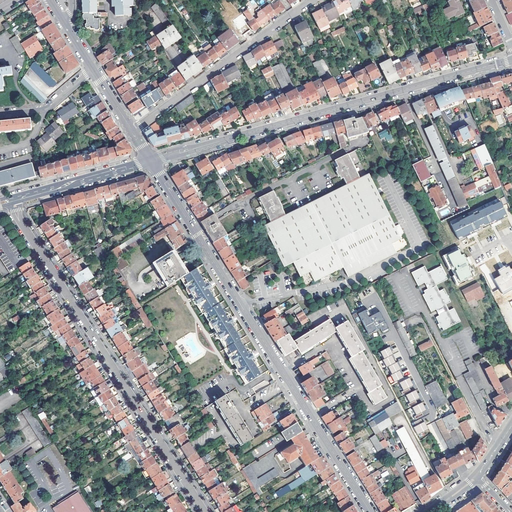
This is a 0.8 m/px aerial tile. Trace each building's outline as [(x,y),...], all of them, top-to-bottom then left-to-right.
[(31,0),(26,3),(30,9),(40,3),(39,2),(37,0),(31,0)] [(81,0),(82,14),(83,14),(97,14),(96,0),(81,0)] [(115,6),(115,16),(127,16),(127,17),(131,17),(130,9),(129,9),(129,7),(134,6),(133,3),(132,3),(131,0),(111,0),(111,6),(115,6)] [(331,0),(333,3),(340,18),(353,11),(347,0),(331,0)] [(347,0),(353,11),(355,16),(358,15),(360,14),(362,10),(366,8),(362,1),(362,0),(347,0)] [(447,19),(455,15),(456,16),(464,13),(458,1),(455,2),(454,0),(451,0),(448,1),(451,7),(443,11),(447,19)] [(482,0),(471,0),(469,1),(475,13),(486,8),(484,3),(482,0)] [(511,0),(503,4),(506,9),(508,14),(511,12),(511,0)] [(269,5),(276,15),(285,8),(280,1),(273,5),(272,4),(269,5)] [(40,3),(30,9),(34,15),(44,9),(43,8),(40,3)] [(333,3),(329,5),(330,6),(328,7),(322,10),(322,11),(329,25),(337,21),(340,20),(340,19),(340,18),(333,3)] [(157,4),(152,8),(163,24),(169,20),(157,4)] [(262,10),(269,20),(270,19),(276,15),(269,5),(262,10)] [(471,27),(473,31),(492,21),(489,13),(486,8),(475,13),(474,13),(478,24),(471,27)] [(44,9),(34,15),(38,22),(48,16),(47,15),(44,9)] [(248,23),(253,31),(260,27),(255,20),(248,10),(244,13),(250,22),(248,23)] [(255,20),(260,27),(269,20),(262,10),(257,13),(256,16),(258,18),(255,20)] [(312,15),(319,30),(329,25),(322,11),(312,15)] [(346,17),(347,20),(355,16),(353,11),(340,18),(340,19),(346,17)] [(97,14),(83,14),(84,15),(83,15),(83,16),(82,16),(82,18),(83,18),(83,19),(84,19),(84,20),(86,20),(86,24),(85,25),(85,28),(86,29),(89,29),(90,28),(90,29),(93,29),(95,30),(98,30),(99,29),(99,19),(94,19),(93,16),(97,16),(99,17),(106,17),(106,13),(97,14)] [(38,22),(37,22),(42,31),(53,24),(50,19),(48,16),(38,22)] [(302,43),(314,37),(306,22),(295,27),(294,28),(302,43)] [(25,51),(30,59),(43,50),(35,37),(37,36),(40,40),(47,38),(51,44),(61,37),(60,36),(53,24),(42,31),(21,44),(25,51)] [(484,34),(485,38),(491,35),(498,32),(494,24),(484,28),(486,33),(484,34)] [(173,26),(156,37),(161,44),(165,49),(181,38),(173,26)] [(356,32),(357,35),(358,34),(361,41),(366,38),(362,29),(356,32)] [(228,50),(238,42),(230,30),(218,39),(226,51),(228,50)] [(150,48),(151,50),(161,44),(156,37),(154,32),(151,34),(154,38),(147,43),(150,48)] [(490,39),(494,48),(503,44),(499,34),(498,32),(491,35),(492,37),(490,39)] [(16,36),(10,39),(20,54),(25,51),(21,44),(16,36)] [(61,37),(51,44),(56,53),(67,46),(64,42),(61,37)] [(212,49),(218,57),(226,51),(218,39),(214,42),(216,46),(212,49)] [(278,52),(285,48),(281,40),(274,44),(278,52)] [(267,60),(272,58),(270,55),(278,52),(274,44),(272,41),(261,46),(265,55),(267,60)] [(99,60),(103,66),(113,59),(111,55),(115,53),(110,44),(102,51),(104,54),(101,56),(102,59),(99,60)] [(465,47),(468,57),(476,55),(475,51),(477,51),(475,47),(474,44),(465,46),(465,47)] [(206,54),(212,62),(218,57),(212,49),(210,45),(203,50),(204,51),(206,53),(206,54)] [(261,46),(260,45),(255,49),(251,52),(251,54),(256,62),(259,60),(265,55),(261,46)] [(56,53),(54,54),(59,63),(72,55),(69,50),(67,46),(56,53)] [(446,63),(440,47),(432,50),(439,66),(446,63)] [(465,47),(456,49),(456,51),(459,60),(468,57),(465,47)] [(429,52),(430,55),(425,57),(431,69),(431,70),(440,68),(439,66),(432,50),(429,52)] [(202,52),(195,57),(197,59),(206,53),(204,51),(203,53),(202,52)] [(447,53),(449,62),(459,60),(456,51),(447,53)] [(197,59),(203,68),(204,67),(212,62),(206,54),(206,53),(197,59)] [(243,58),(248,68),(257,63),(256,62),(251,54),(247,56),(243,58)] [(66,73),(79,65),(75,60),(72,55),(59,63),(66,73)] [(414,75),(423,71),(418,63),(417,60),(415,55),(407,59),(408,61),(414,74),(414,75)] [(178,68),(186,81),(188,79),(203,68),(197,59),(195,57),(194,56),(178,68)] [(422,61),(418,63),(423,71),(423,72),(431,69),(425,57),(425,56),(421,58),(422,61)] [(390,59),(379,64),(380,68),(391,62),(390,59)] [(404,62),(403,59),(399,61),(400,63),(406,76),(409,75),(410,76),(414,74),(408,61),(404,62)] [(109,69),(106,70),(108,74),(118,69),(113,61),(107,65),(109,69)] [(319,77),(320,79),(326,76),(318,61),(312,64),(319,77)] [(54,87),(58,84),(36,62),(32,64),(30,67),(49,88),(54,87)] [(380,68),(388,82),(398,77),(393,66),(391,62),(380,68)] [(406,76),(400,63),(393,66),(398,77),(399,79),(406,76)] [(0,91),(4,91),(3,86),(4,86),(3,77),(12,75),(12,67),(7,68),(7,65),(0,66),(0,64),(0,91)] [(365,69),(371,81),(380,77),(374,64),(365,69)] [(274,74),(282,89),(288,86),(277,65),(271,68),(273,71),(274,74)] [(236,66),(229,70),(222,74),(223,76),(227,83),(241,75),(236,66)] [(356,74),(352,67),(349,69),(349,71),(352,76),(354,75),(358,82),(362,80),(364,83),(366,82),(367,83),(369,82),(369,81),(369,80),(364,70),(356,74)] [(108,74),(110,78),(113,76),(116,80),(122,76),(118,69),(108,74)] [(177,71),(169,77),(170,79),(179,73),(177,71)] [(352,76),(349,71),(342,75),(345,82),(349,91),(357,87),(352,76)] [(170,79),(176,88),(185,82),(179,73),(170,79)] [(505,90),(510,88),(511,86),(511,73),(508,75),(500,77),(505,90)] [(20,82),(42,103),(47,99),(24,76),(20,82)] [(217,93),(229,87),(227,83),(223,76),(213,81),(211,82),(214,88),(217,93)] [(123,77),(114,83),(114,84),(118,90),(127,84),(123,77)] [(491,83),(496,94),(504,91),(505,90),(500,77),(491,80),(490,80),(491,83)] [(162,89),(166,95),(176,88),(170,79),(169,78),(159,86),(160,87),(162,89)] [(334,78),(322,84),(327,94),(330,99),(341,93),(334,78)] [(318,79),(312,82),(319,97),(327,94),(322,84),(320,80),(319,81),(318,79)] [(151,84),(154,91),(160,87),(159,86),(156,81),(151,84)] [(304,86),(312,103),(316,101),(315,99),(319,97),(312,82),(304,86)] [(339,86),(343,95),(350,91),(349,91),(345,82),(339,86)] [(127,84),(118,90),(118,91),(122,96),(132,90),(135,89),(133,86),(131,87),(129,85),(130,84),(129,83),(127,84)] [(137,87),(140,93),(147,89),(143,83),(137,87)] [(485,85),(489,98),(497,95),(496,94),(491,83),(490,84),(485,85)] [(489,98),(485,85),(480,86),(483,97),(483,99),(489,98)] [(303,105),(304,106),(308,104),(308,105),(312,103),(304,86),(296,90),(303,104),(303,105)] [(483,97),(480,86),(472,89),(475,99),(483,97)] [(162,98),(166,95),(162,89),(160,87),(154,91),(141,99),(147,107),(151,105),(152,106),(159,101),(158,99),(162,97),(162,98)] [(434,98),(440,113),(444,111),(445,114),(447,116),(448,117),(448,118),(449,119),(450,119),(451,120),(453,116),(452,114),(468,108),(459,88),(447,92),(437,96),(434,98)] [(472,89),(462,91),(468,104),(476,102),(475,99),(472,89)] [(132,90),(122,96),(125,102),(126,104),(137,97),(132,90)] [(290,107),(291,108),(294,106),(295,108),(303,104),(296,90),(285,95),(286,98),(290,107)] [(511,105),(504,91),(496,94),(497,95),(498,98),(503,109),(511,105)] [(91,94),(82,99),(87,107),(89,106),(91,110),(102,103),(98,96),(94,98),(91,94)] [(175,107),(179,113),(195,101),(192,95),(175,107)] [(281,110),(281,111),(289,108),(290,107),(286,98),(285,99),(283,95),(275,99),(281,110)] [(434,98),(433,96),(423,100),(421,101),(427,115),(429,114),(431,113),(433,118),(433,117),(441,114),(440,113),(434,98)] [(271,113),(272,114),(273,113),(281,110),(275,99),(266,103),(271,113)] [(132,113),(133,114),(144,108),(139,100),(128,107),(132,113)] [(412,105),(418,118),(427,115),(420,100),(416,102),(416,103),(412,105)] [(262,116),(262,117),(271,113),(266,103),(265,101),(257,106),(262,116)] [(67,108),(58,113),(64,122),(79,112),(73,103),(66,107),(67,108)] [(91,110),(96,119),(98,117),(108,111),(105,107),(102,103),(91,110)] [(254,118),(255,119),(262,116),(257,106),(256,104),(249,108),(249,109),(254,118)] [(413,119),(407,104),(402,106),(403,107),(400,108),(397,109),(400,114),(404,123),(413,119)] [(397,109),(396,106),(392,108),(391,107),(389,108),(385,110),(390,119),(391,121),(398,117),(398,115),(400,114),(397,109)] [(228,112),(233,121),(241,117),(236,108),(228,112)] [(242,112),(247,122),(254,118),(249,109),(242,112)] [(385,110),(385,109),(381,111),(381,112),(377,114),(381,123),(390,119),(385,110)] [(98,117),(101,124),(102,124),(111,118),(108,113),(108,111),(98,117)] [(224,124),(225,126),(233,121),(228,112),(220,117),(224,124)] [(367,129),(372,127),(371,126),(377,123),(377,124),(381,123),(377,114),(374,115),(373,112),(366,115),(363,116),(362,117),(361,118),(367,129)] [(212,129),(212,130),(224,124),(220,117),(218,113),(206,120),(207,121),(212,129)] [(500,127),(505,124),(500,114),(495,116),(500,127)] [(0,133),(32,130),(30,119),(20,120),(20,118),(16,119),(16,120),(0,121),(0,133)] [(102,124),(107,132),(117,127),(114,122),(111,118),(102,124)] [(362,134),(366,133),(369,133),(368,131),(367,129),(361,118),(357,119),(354,120),(353,118),(351,118),(346,120),(346,122),(343,123),(346,133),(347,136),(354,135),(355,136),(362,134)] [(187,127),(193,137),(202,132),(198,126),(195,121),(188,125),(187,123),(186,124),(187,127)] [(202,132),(203,134),(212,129),(207,121),(198,126),(202,132)] [(343,123),(343,121),(338,122),(333,124),(337,136),(340,149),(345,148),(341,135),(346,133),(343,123)] [(155,133),(162,128),(158,122),(151,127),(155,133)] [(45,131),(47,133),(54,141),(63,133),(55,123),(45,131)] [(337,136),(333,124),(325,126),(320,127),(323,136),(323,138),(335,134),(335,136),(337,136)] [(179,129),(181,140),(193,137),(187,127),(185,127),(184,125),(181,126),(180,127),(180,128),(179,129)] [(432,125),(425,128),(449,181),(455,178),(432,125)] [(461,130),(455,133),(460,143),(469,139),(470,141),(471,140),(473,139),(475,139),(474,137),(475,137),(470,126),(469,126),(467,126),(466,126),(464,127),(463,128),(462,128),(461,129),(461,130)] [(106,133),(110,140),(112,139),(121,134),(121,132),(117,127),(107,132),(106,133)] [(149,127),(143,131),(148,138),(149,139),(155,135),(154,134),(155,133),(153,131),(152,131),(149,127)] [(165,136),(167,144),(181,140),(179,129),(178,127),(164,130),(165,136)] [(323,136),(320,127),(311,130),(314,139),(323,136)] [(314,139),(311,130),(303,132),(306,142),(314,140),(314,139)] [(56,143),(54,141),(47,133),(37,141),(46,152),(56,143)] [(305,143),(300,133),(293,135),(298,145),(305,143)] [(112,139),(116,145),(126,140),(125,139),(121,134),(112,139)] [(155,135),(149,139),(154,148),(167,144),(165,136),(158,138),(156,135),(155,135)] [(283,139),(288,147),(297,144),(297,145),(298,145),(293,135),(283,139)] [(284,147),(279,139),(274,142),(279,150),(284,147)] [(115,148),(117,158),(122,156),(125,156),(128,155),(129,155),(130,153),(131,150),(126,140),(116,145),(118,147),(115,148)] [(328,155),(338,151),(335,142),(333,140),(324,142),(328,155)] [(279,150),(274,142),(267,146),(270,152),(272,154),(279,150)] [(317,145),(321,159),(328,155),(324,142),(317,145)] [(267,146),(265,144),(258,148),(262,155),(263,156),(270,152),(267,146)] [(484,144),(475,149),(484,168),(485,167),(490,177),(461,190),(466,201),(468,200),(467,198),(474,195),(475,197),(480,195),(479,193),(482,191),(494,186),(495,189),(501,186),(491,165),(493,164),(484,144)] [(258,148),(256,146),(246,149),(252,158),(262,155),(258,148)] [(97,152),(100,163),(108,160),(110,160),(107,150),(107,148),(97,151),(97,152)] [(107,150),(110,160),(115,158),(117,158),(115,148),(107,150)] [(245,161),(252,158),(246,149),(239,152),(245,161)] [(90,155),(93,165),(95,164),(100,163),(97,152),(93,153),(90,154),(90,155)] [(234,165),(245,161),(239,152),(233,153),(228,155),(232,162),(234,165)] [(228,155),(227,154),(219,159),(224,167),(226,166),(227,168),(230,166),(229,164),(232,162),(228,155)] [(359,178),(354,169),(353,169),(350,163),(351,162),(347,154),(333,161),(337,167),(338,171),(337,172),(335,172),(338,177),(339,177),(340,180),(342,179),(345,185),(359,178)] [(83,157),(86,167),(90,166),(93,165),(90,155),(89,156),(87,156),(83,157)] [(75,158),(78,169),(83,168),(86,167),(83,157),(83,156),(81,156),(75,158)] [(75,158),(67,160),(70,171),(76,170),(78,169),(75,158)] [(213,169),(207,159),(195,165),(202,176),(213,169)] [(212,163),(220,175),(227,171),(224,167),(219,159),(212,163)] [(60,162),(63,173),(65,172),(70,171),(67,160),(60,162)] [(53,164),(56,175),(61,174),(63,173),(60,162),(53,164)] [(413,166),(435,212),(438,210),(438,208),(447,203),(443,196),(440,190),(433,175),(428,177),(421,162),(413,166)] [(0,186),(36,177),(34,171),(32,164),(0,172),(0,186)] [(46,166),(49,177),(51,176),(56,175),(53,164),(46,166)] [(41,177),(41,179),(47,178),(49,177),(46,166),(42,167),(39,168),(39,170),(41,176),(41,177)] [(183,171),(172,177),(177,186),(178,187),(187,182),(189,180),(183,171)] [(263,226),(283,267),(292,262),(299,277),(308,272),(313,282),(331,273),(342,268),(346,277),(395,254),(391,244),(400,240),(368,173),(359,178),(345,185),(338,188),(338,189),(285,215),(268,223),(263,226)] [(274,177),(276,181),(285,177),(283,173),(274,177)] [(147,177),(145,176),(118,184),(116,184),(119,193),(123,191),(135,188),(136,191),(139,190),(140,194),(145,192),(154,186),(149,178),(147,177)] [(460,207),(450,212),(452,216),(469,208),(466,202),(455,178),(449,181),(460,207)] [(220,179),(217,181),(222,189),(225,188),(220,179)] [(187,182),(178,187),(181,193),(182,194),(191,188),(189,185),(187,182)] [(112,196),(115,195),(119,194),(119,193),(116,184),(115,185),(109,186),(112,196)] [(112,196),(109,186),(107,187),(102,188),(105,198),(112,196)] [(149,199),(151,202),(160,197),(159,195),(154,186),(145,192),(147,195),(144,197),(146,201),(149,199)] [(196,194),(192,187),(191,188),(182,194),(183,195),(186,200),(195,195),(196,194)] [(105,198),(102,188),(100,189),(95,190),(97,200),(105,198)] [(86,207),(94,205),(98,204),(97,200),(95,190),(88,192),(82,193),(86,207)] [(121,199),(122,206),(140,194),(139,190),(136,191),(124,197),(123,191),(119,193),(119,194),(120,196),(121,199)] [(263,204),(262,205),(267,216),(268,215),(270,218),(268,219),(270,222),(285,215),(281,207),(282,207),(277,196),(276,197),(272,190),(256,198),(258,202),(261,201),(263,204)] [(86,207),(82,193),(80,194),(70,197),(74,209),(82,207),(83,209),(87,208),(86,207)] [(190,203),(193,207),(201,202),(199,198),(197,199),(195,195),(186,200),(189,204),(190,203)] [(74,209),(70,197),(69,197),(63,199),(66,210),(67,211),(74,209)] [(160,197),(151,202),(156,210),(165,205),(161,198),(160,197)] [(66,210),(63,199),(62,199),(57,201),(61,212),(66,210)] [(43,205),(47,216),(61,213),(61,212),(57,201),(54,202),(43,205)] [(462,219),(451,224),(458,238),(465,234),(466,237),(476,232),(475,230),(482,226),(489,223),(490,225),(500,220),(499,218),(506,214),(499,201),(489,206),(482,209),(469,216),(462,219)] [(205,208),(201,202),(193,207),(191,208),(195,215),(196,216),(208,209),(207,208),(205,208)] [(165,205),(156,210),(162,220),(171,214),(168,209),(165,205)] [(208,209),(196,216),(199,222),(200,223),(214,214),(210,208),(208,209)] [(154,212),(153,212),(159,222),(161,221),(162,220),(156,210),(154,212)] [(161,221),(166,229),(177,222),(172,215),(171,214),(162,220),(161,221)] [(223,238),(227,235),(216,216),(215,214),(214,214),(200,223),(201,225),(213,244),(223,238)] [(52,219),(42,226),(46,233),(54,228),(55,228),(53,225),(55,224),(52,219)] [(177,249),(187,243),(182,235),(184,234),(181,229),(177,222),(166,229),(162,231),(154,237),(157,241),(168,234),(177,249)] [(0,223),(0,256),(11,274),(19,269),(28,263),(24,257),(2,223),(0,223)] [(475,230),(476,232),(490,225),(489,223),(482,226),(475,230)] [(54,228),(46,233),(50,239),(58,235),(54,228)] [(109,255),(113,262),(123,256),(154,237),(162,231),(160,228),(153,231),(152,230),(142,237),(142,238),(122,251),(119,247),(111,252),(108,254),(109,255)] [(58,235),(50,239),(54,246),(55,248),(64,242),(59,234),(58,235)] [(228,246),(223,238),(213,244),(216,248),(218,252),(228,246)] [(59,254),(68,248),(64,242),(55,248),(59,254)] [(111,252),(105,242),(102,244),(102,245),(108,254),(111,252)] [(96,253),(101,260),(109,255),(108,254),(102,245),(95,250),(96,253)] [(228,246),(218,252),(220,254),(224,260),(233,255),(229,248),(230,247),(230,246),(228,247),(228,246)] [(68,248),(59,254),(63,260),(72,254),(68,248)] [(463,255),(459,248),(444,255),(451,269),(454,275),(458,284),(473,276),(472,273),(473,272),(471,269),(469,265),(468,261),(466,258),(464,254),(463,255)] [(95,250),(77,261),(78,264),(96,253),(95,250)] [(175,250),(153,264),(157,269),(150,273),(160,292),(181,279),(189,273),(184,264),(175,250)] [(72,254),(63,260),(64,261),(68,267),(77,261),(72,254)] [(233,255),(224,260),(225,262),(231,272),(240,267),(240,266),(233,255)] [(451,269),(444,255),(442,256),(449,270),(451,269)] [(121,271),(129,266),(123,256),(113,262),(114,264),(120,273),(125,281),(127,280),(121,271)] [(77,261),(68,267),(74,277),(83,271),(78,264),(77,261)] [(24,275),(33,269),(29,263),(28,263),(19,269),(23,275),(24,275)] [(503,295),(511,289),(511,267),(511,268),(508,264),(497,270),(500,275),(493,279),(503,295)] [(424,266),(410,273),(417,287),(424,283),(427,289),(423,291),(424,294),(421,295),(430,312),(435,310),(436,313),(438,316),(435,318),(438,324),(436,325),(438,329),(440,328),(442,330),(460,322),(453,308),(448,310),(445,304),(450,301),(444,289),(439,291),(436,285),(447,279),(441,266),(427,272),(424,266)] [(240,267),(231,272),(236,280),(237,282),(244,277),(249,274),(247,272),(245,274),(244,271),(243,272),(240,267)] [(83,271),(74,277),(80,286),(88,281),(94,277),(88,268),(83,271)] [(33,269),(24,275),(26,279),(28,278),(29,280),(37,275),(33,269)] [(208,289),(205,285),(201,278),(200,278),(198,276),(197,277),(193,271),(189,273),(181,279),(185,285),(184,285),(186,288),(185,289),(195,306),(197,305),(199,308),(199,307),(203,314),(204,313),(208,319),(207,320),(209,322),(208,323),(219,340),(220,339),(222,342),(223,342),(227,348),(226,349),(230,355),(229,355),(231,358),(229,359),(240,376),(242,375),(244,378),(244,377),(248,384),(261,376),(257,369),(258,368),(256,366),(257,365),(253,359),(250,354),(246,348),(245,349),(243,346),(242,347),(239,341),(239,340),(235,333),(236,333),(234,330),(235,330),(231,324),(228,319),(224,312),(223,313),(221,310),(221,311),(217,305),(215,306),(211,299),(212,299),(211,296),(211,295),(208,289)] [(26,282),(30,289),(32,287),(41,282),(37,275),(29,280),(26,282)] [(237,282),(242,290),(249,287),(245,280),(245,279),(244,277),(237,282)] [(212,280),(205,285),(208,289),(215,284),(214,282),(212,280)] [(88,281),(80,286),(85,295),(93,290),(88,281)] [(35,292),(35,293),(45,288),(41,282),(32,287),(34,291),(33,291),(34,293),(35,292)] [(466,300),(483,292),(478,282),(461,290),(466,300)] [(35,299),(37,301),(49,294),(45,288),(35,293),(27,299),(29,302),(35,299)] [(93,290),(85,295),(90,303),(99,297),(100,296),(98,292),(95,288),(93,290)] [(483,292),(466,300),(467,302),(474,298),(476,301),(485,296),(483,292)] [(36,302),(40,308),(43,307),(53,301),(49,294),(37,301),(36,302)] [(99,297),(90,303),(95,311),(104,305),(99,297)] [(43,307),(48,316),(58,309),(53,301),(43,307)] [(287,311),(289,314),(293,311),(302,326),(309,322),(305,316),(298,304),(296,305),(287,311)] [(104,305),(95,311),(99,317),(108,312),(109,311),(105,305),(104,305)] [(140,310),(138,311),(143,319),(147,316),(142,308),(140,310)] [(47,317),(53,325),(64,318),(58,309),(48,316),(47,317)] [(278,317),(273,310),(263,316),(268,323),(276,318),(278,317)] [(360,311),(352,315),(357,324),(362,322),(369,335),(377,330),(380,336),(390,331),(380,312),(371,316),(368,318),(365,311),(361,312),(360,311)] [(108,312),(99,317),(103,323),(112,318),(108,312)] [(228,319),(231,324),(237,320),(236,318),(235,315),(228,319)] [(143,319),(148,328),(153,326),(147,316),(143,319)] [(48,328),(52,335),(57,332),(68,324),(64,318),(53,325),(48,328)] [(112,318),(103,323),(108,330),(116,325),(112,318)] [(268,323),(265,325),(265,326),(270,334),(275,342),(276,341),(286,335),(283,329),(276,318),(268,323)] [(299,338),(293,342),(289,334),(286,335),(276,341),(281,349),(285,356),(297,349),(301,354),(330,336),(336,333),(337,332),(352,357),(350,358),(349,359),(369,393),(368,394),(374,405),(387,398),(383,392),(380,386),(382,385),(377,378),(371,368),(364,356),(361,352),(364,350),(360,343),(351,328),(347,321),(335,328),(329,320),(324,323),(310,332),(299,338)] [(398,321),(392,324),(410,358),(416,355),(402,329),(398,321)] [(116,325),(108,330),(112,338),(122,332),(123,331),(118,323),(116,325)] [(57,332),(61,337),(63,336),(72,330),(68,324),(57,332)] [(296,330),(292,324),(283,329),(286,335),(289,334),(296,330)] [(72,330),(63,336),(66,342),(67,342),(76,337),(72,330)] [(122,332),(112,338),(119,347),(128,341),(131,340),(127,335),(126,335),(125,333),(123,334),(122,332)] [(337,332),(336,333),(350,358),(352,357),(337,332)] [(61,346),(66,342),(63,336),(61,337),(57,340),(61,346)] [(330,336),(301,354),(302,355),(331,338),(330,336)] [(67,342),(71,348),(79,343),(80,343),(76,337),(67,342)] [(128,341),(119,347),(124,356),(133,350),(128,341)] [(419,347),(422,351),(434,346),(431,341),(419,347)] [(81,346),(79,343),(71,348),(77,357),(85,351),(84,351),(83,349),(81,346)] [(389,347),(380,352),(384,359),(382,360),(386,368),(388,367),(392,375),(390,375),(394,383),(403,378),(400,371),(401,370),(397,362),(396,363),(392,355),(393,355),(389,347)] [(128,362),(138,356),(134,350),(133,350),(124,356),(128,362)] [(258,353),(257,350),(250,354),(253,359),(260,355),(258,353)] [(74,359),(77,363),(79,361),(81,364),(89,358),(85,351),(77,357),(74,359)] [(321,360),(323,364),(327,361),(330,359),(326,352),(321,355),(324,358),(321,360)] [(143,365),(140,360),(138,356),(128,362),(134,371),(139,381),(148,375),(151,373),(145,364),(143,365)] [(500,384),(486,356),(480,360),(495,389),(496,389),(500,396),(493,399),(497,407),(503,404),(509,401),(508,401),(500,384)] [(89,358),(81,364),(85,370),(93,365),(89,358)] [(143,358),(140,360),(143,365),(145,364),(151,373),(153,372),(143,358)] [(299,368),(303,376),(313,370),(310,366),(319,361),(317,358),(308,363),(299,368)] [(369,393),(349,359),(348,360),(368,394),(369,393)] [(470,359),(464,362),(470,372),(483,398),(487,396),(484,390),(486,389),(470,359)] [(321,365),(328,376),(333,373),(327,361),(323,364),(321,365)] [(80,373),(85,370),(81,364),(76,367),(80,373)] [(83,379),(97,370),(94,366),(93,365),(85,370),(80,373),(83,379)] [(1,370),(7,380),(13,376),(7,366),(1,370)] [(91,383),(101,376),(100,375),(97,370),(83,379),(87,385),(91,383)] [(463,375),(482,412),(488,408),(483,398),(470,372),(463,375)] [(31,378),(30,375),(18,383),(19,386),(31,378)] [(148,375),(139,381),(143,387),(152,381),(148,375)] [(39,381),(41,384),(49,379),(47,376),(39,381)] [(91,383),(95,389),(105,383),(101,376),(91,383)] [(312,378),(301,384),(302,385),(307,393),(317,386),(312,378)] [(409,378),(399,383),(403,391),(401,392),(403,396),(411,391),(409,388),(413,386),(409,378)] [(500,384),(508,401),(511,398),(511,380),(511,378),(500,384)] [(157,390),(155,387),(152,381),(143,387),(148,395),(157,390)] [(425,386),(442,419),(448,430),(450,429),(459,425),(459,424),(457,420),(454,415),(449,405),(437,381),(425,386)] [(94,389),(99,396),(109,390),(105,384),(105,383),(95,389),(94,389)] [(312,401),(317,409),(324,405),(320,399),(325,396),(319,385),(317,386),(307,393),(312,401)] [(152,401),(161,395),(159,393),(163,390),(161,387),(157,390),(148,395),(152,401)] [(95,399),(99,396),(94,389),(90,392),(95,399)] [(99,396),(103,404),(104,403),(114,397),(109,390),(99,396)] [(416,390),(406,395),(410,403),(407,404),(409,408),(417,403),(416,400),(420,398),(416,390)] [(156,407),(166,401),(162,395),(161,395),(152,401),(155,405),(156,407)] [(219,409),(222,413),(243,445),(254,438),(249,431),(250,430),(248,426),(249,425),(246,421),(244,423),(234,407),(236,406),(234,402),(232,403),(227,395),(215,402),(217,405),(219,409)] [(100,406),(103,404),(99,396),(95,399),(100,406)] [(109,411),(110,411),(119,405),(114,397),(104,403),(109,411)] [(461,399),(449,405),(454,415),(466,409),(461,399)] [(200,400),(196,402),(201,411),(202,410),(205,409),(200,400)] [(160,413),(168,408),(166,404),(167,404),(166,401),(156,407),(160,413)] [(384,410),(388,418),(402,411),(397,402),(384,410)] [(422,402),(412,408),(416,415),(414,417),(415,420),(424,416),(422,413),(426,410),(422,402)] [(103,404),(100,406),(105,414),(107,413),(109,411),(104,403),(103,404)] [(257,421),(258,424),(272,415),(266,404),(255,411),(257,414),(260,419),(257,421)] [(110,411),(114,417),(123,411),(119,405),(110,411)] [(168,408),(160,413),(165,422),(176,415),(170,406),(169,407),(168,408)] [(492,406),(488,408),(499,428),(501,424),(504,420),(507,415),(493,408),(492,406)] [(29,408),(22,413),(30,425),(36,420),(29,408)] [(466,409),(454,415),(457,420),(468,414),(466,409)] [(367,421),(375,435),(392,425),(388,418),(384,410),(367,421)] [(114,417),(118,423),(127,418),(123,411),(114,417)] [(280,418),(277,412),(272,415),(258,424),(264,432),(269,429),(267,426),(280,418)] [(334,415),(332,412),(322,418),(327,424),(327,426),(340,417),(337,413),(334,415)] [(243,445),(222,413),(220,414),(241,446),(243,445)] [(176,415),(165,422),(171,430),(180,424),(183,422),(177,414),(176,415)] [(292,415),(280,422),(285,430),(297,423),(292,415)] [(332,433),(332,434),(352,421),(349,417),(343,421),(340,417),(327,426),(332,433)] [(118,423),(122,430),(131,424),(127,418),(118,423)] [(421,419),(413,423),(415,427),(413,428),(417,436),(427,430),(421,419)] [(436,422),(453,453),(458,450),(452,439),(449,433),(448,430),(442,419),(436,422)] [(36,420),(30,425),(39,440),(46,435),(36,420)] [(474,436),(466,420),(459,424),(459,425),(463,433),(467,440),(474,436)] [(183,422),(180,424),(183,429),(188,426),(185,421),(183,422)] [(282,432),(287,442),(292,439),(303,432),(302,430),(297,423),(285,430),(282,432)] [(122,430),(126,436),(135,431),(131,424),(122,430)] [(183,429),(180,424),(171,430),(176,439),(184,433),(191,429),(188,426),(183,429)] [(422,482),(430,478),(404,428),(400,431),(398,427),(394,428),(413,463),(421,479),(422,482)] [(449,433),(452,439),(458,436),(455,430),(451,432),(449,433)] [(126,436),(130,442),(139,437),(135,431),(126,436)] [(295,449),(294,446),(282,453),(286,458),(289,464),(300,457),(301,456),(304,459),(313,454),(311,451),(310,450),(312,448),(304,434),(303,432),(292,439),(296,445),(295,445),(297,448),(295,449)] [(190,442),(184,433),(176,439),(179,444),(178,444),(180,447),(181,446),(181,447),(190,442)] [(347,439),(343,433),(335,438),(338,443),(339,445),(347,439)] [(39,440),(45,448),(52,444),(46,435),(39,440)] [(369,439),(378,452),(383,449),(375,435),(369,439)] [(452,439),(458,450),(458,451),(464,448),(458,436),(452,439)] [(125,446),(129,452),(143,443),(139,437),(130,442),(125,446)] [(485,451),(487,449),(481,438),(479,440),(473,451),(477,458),(478,462),(482,456),(485,451)] [(344,453),(345,454),(354,448),(348,439),(347,439),(339,445),(344,453)] [(369,439),(367,440),(376,453),(378,452),(369,439)] [(190,442),(181,447),(186,455),(188,458),(196,453),(190,442)] [(129,452),(133,458),(135,457),(147,450),(143,443),(129,452)] [(26,453),(30,458),(36,455),(32,449),(26,453)] [(465,464),(465,465),(475,459),(477,458),(473,451),(470,453),(468,449),(459,453),(464,464),(465,464)] [(135,457),(139,464),(141,463),(151,456),(147,450),(135,457)] [(361,461),(355,452),(347,457),(352,466),(353,467),(362,462),(363,461),(362,460),(361,461)] [(121,457),(124,462),(132,457),(129,453),(121,457)] [(196,453),(188,458),(192,464),(200,459),(196,453)] [(457,468),(464,464),(459,453),(457,454),(458,455),(451,459),(450,460),(449,458),(446,459),(447,461),(445,462),(452,475),(455,480),(459,477),(455,469),(456,469),(457,468)] [(313,454),(304,459),(308,466),(317,460),(313,454)] [(381,458),(386,465),(388,464),(391,462),(386,455),(381,458)] [(143,467),(145,470),(156,463),(151,456),(141,463),(143,467)] [(303,477),(301,478),(276,493),(279,498),(313,477),(330,467),(324,458),(323,457),(319,459),(317,460),(308,466),(306,467),(300,471),(303,477)] [(200,459),(192,464),(196,471),(205,466),(201,459),(200,459)] [(441,481),(452,475),(445,462),(444,459),(440,461),(442,465),(435,469),(441,481)] [(0,477),(10,471),(12,470),(6,461),(5,462),(0,464),(0,477)] [(365,467),(362,462),(353,467),(356,472),(357,473),(366,468),(367,467),(366,466),(365,467)] [(511,467),(505,462),(500,470),(509,476),(511,478),(511,477),(511,467)] [(142,472),(146,479),(151,477),(152,479),(162,473),(156,463),(145,470),(143,471),(142,472)] [(209,463),(205,466),(209,473),(213,471),(214,470),(209,463)] [(405,475),(410,485),(421,479),(413,463),(408,466),(410,469),(407,470),(408,472),(406,473),(405,475)] [(258,488),(279,475),(276,469),(258,480),(249,465),(243,469),(244,470),(247,475),(249,479),(253,486),(255,489),(258,488)] [(209,473),(205,466),(196,471),(201,478),(209,473)] [(330,467),(313,477),(318,485),(321,483),(335,475),(334,473),(330,467)] [(366,468),(357,473),(361,479),(362,481),(370,475),(366,468)] [(500,470),(492,482),(496,486),(500,491),(509,482),(507,480),(509,476),(500,470)] [(10,471),(0,477),(0,480),(4,486),(8,492),(19,484),(10,471)] [(217,477),(213,471),(209,473),(201,478),(205,484),(213,479),(216,477),(217,477)] [(370,475),(362,481),(366,487),(366,488),(376,482),(373,478),(380,474),(378,471),(370,475)] [(152,479),(157,486),(167,480),(162,473),(152,479)] [(335,475),(321,483),(322,486),(327,483),(327,484),(330,487),(339,481),(337,480),(335,475)] [(422,482),(423,483),(431,497),(435,495),(440,491),(441,490),(442,489),(435,475),(430,478),(422,482)] [(216,477),(213,479),(217,487),(221,484),(216,477)] [(210,491),(217,487),(213,479),(205,484),(208,489),(208,488),(210,491)] [(159,491),(169,484),(167,480),(157,486),(157,487),(159,491)] [(376,482),(366,488),(369,493),(370,494),(378,489),(382,486),(378,480),(376,482)] [(339,481),(330,487),(334,494),(335,493),(343,488),(340,483),(339,481)] [(511,482),(510,481),(509,482),(500,491),(501,492),(506,497),(511,491),(511,482)] [(413,489),(422,504),(424,503),(428,500),(431,497),(423,483),(413,489)] [(19,484),(8,492),(11,497),(15,504),(18,502),(23,499),(21,494),(24,492),(19,484)] [(157,497),(160,501),(167,497),(173,492),(174,492),(169,484),(159,491),(161,494),(157,497)] [(227,492),(225,488),(222,484),(221,484),(217,487),(210,491),(209,492),(215,500),(226,493),(227,492)] [(89,487),(85,489),(89,496),(93,493),(89,487)] [(391,495),(401,511),(402,511),(407,509),(416,504),(405,487),(391,495)] [(343,488),(335,493),(340,502),(348,497),(347,495),(343,488)] [(385,500),(378,489),(370,494),(376,503),(377,505),(385,500)] [(99,495),(97,491),(93,493),(89,496),(93,503),(98,500),(96,497),(99,495)] [(166,501),(169,505),(171,509),(172,508),(181,502),(176,495),(175,496),(173,492),(167,497),(168,500),(166,501)] [(227,502),(231,500),(226,493),(215,500),(219,508),(227,502)] [(489,511),(495,507),(493,506),(482,493),(480,495),(473,499),(471,501),(475,507),(478,506),(483,511),(489,511)] [(91,511),(82,496),(80,497),(78,494),(76,495),(78,498),(74,502),(57,511),(91,511)] [(340,502),(338,504),(342,511),(343,511),(354,506),(353,504),(348,497),(340,502)] [(55,509),(57,511),(74,502),(72,499),(55,509)] [(93,503),(99,511),(104,510),(98,500),(93,503)] [(385,500),(377,505),(381,511),(388,511),(392,510),(385,500)] [(466,504),(455,511),(478,511),(475,507),(471,501),(466,504)] [(18,502),(15,504),(11,506),(14,511),(20,511),(23,510),(21,507),(22,507),(18,502)] [(173,511),(186,511),(181,502),(172,508),(173,511)] [(227,502),(219,508),(222,511),(225,511),(231,508),(227,502)] [(31,503),(24,507),(25,509),(26,511),(35,511),(36,511),(31,503)]
